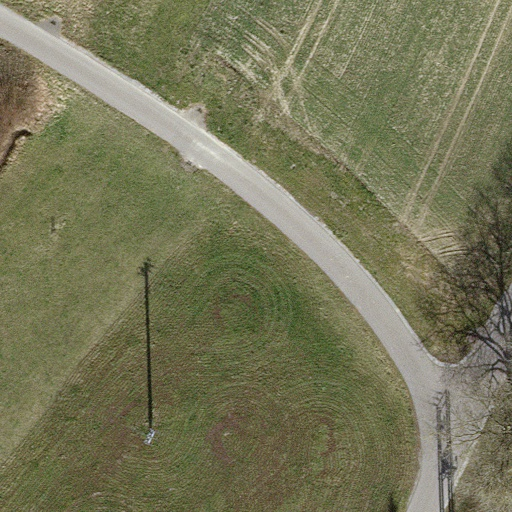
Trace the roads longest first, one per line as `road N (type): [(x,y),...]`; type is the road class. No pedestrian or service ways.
road 1 (track): [(465,423),(280,216),(136,102),(0,20)]
road 2 (residential): [(511,319),(426,511)]
